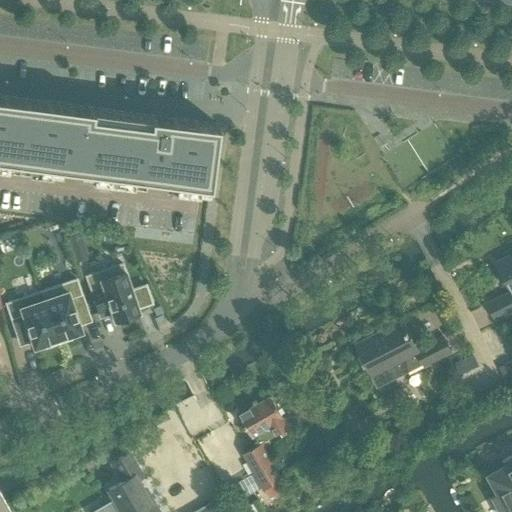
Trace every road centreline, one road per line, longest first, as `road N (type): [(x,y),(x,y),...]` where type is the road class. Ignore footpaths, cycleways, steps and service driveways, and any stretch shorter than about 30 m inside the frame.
road 1 (residential): [(259,78),(0,44)]
road 2 (residential): [(236,308),(274,298),(398,221),(418,228),(433,258)]
road 3 (residential): [(511,113),(284,81)]
road 4 (residential): [(237,285),(252,264),(284,81)]
road 5 (residential): [(259,78),(232,271),(237,285)]
road 6 (residential): [(0,433),(184,355)]
